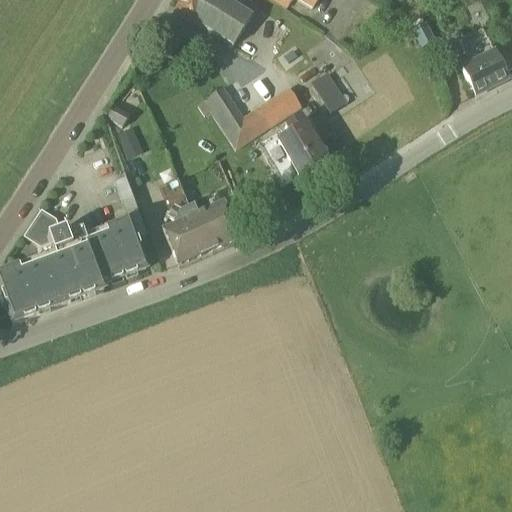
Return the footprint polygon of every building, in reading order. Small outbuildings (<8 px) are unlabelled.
[(185,0),(178,12),(233,48),(252,19),(222,0),(185,0)] [(268,0),(286,11),(291,3),(292,3),(293,0),(297,0),(313,9),(318,0),(268,0)] [(494,55),(483,33),(461,44),(473,66),(462,72),(476,97),(508,80),(501,67),(495,55),(494,55)] [(340,100),(325,78),(312,87),(331,116),(345,107),(344,107),(348,104),(349,101),(347,98),(344,97),(340,100)] [(204,118),(211,114),(229,101),(223,91),(204,103),(197,108),(191,113),(195,120),(202,115),(204,118)] [(279,98),(291,116),(301,110),(289,91),(279,98)] [(281,123),(291,116),(279,98),(269,105),(281,123)] [(217,124),(236,112),(229,101),(211,114),(217,124)] [(270,130),(281,123),(269,105),(258,112),(270,130)] [(123,129),(129,119),(114,110),(108,119),(123,129)] [(224,134),(243,122),(236,112),(217,124),(224,134)] [(260,137),(270,130),(258,112),(248,119),(260,137)] [(253,142),(260,137),(248,119),(243,122),(224,134),(236,152),(253,142)] [(311,140),(305,129),(301,123),(286,132),(290,139),(279,146),(300,180),(326,164),(330,160),(315,137),(311,140)] [(129,162),(143,156),(132,130),(118,136),(129,162)] [(409,184),(417,178),(414,173),(405,179),(409,184)] [(208,254),(189,209),(188,210),(178,184),(160,192),(169,217),(167,220),(174,224),(175,227),(163,233),(179,268),(208,254)] [(189,209),(208,254),(239,241),(224,206),(198,217),(194,207),(189,209)] [(61,235),(56,222),(42,212),(24,239),(47,253),(51,251),(54,257),(72,251),(65,233),(61,235)] [(102,287),(147,270),(136,243),(129,222),(105,231),(107,237),(85,245),(87,251),(74,256),(56,263),(21,276),(19,270),(0,276),(0,292),(13,327),(104,293),(102,287)]
